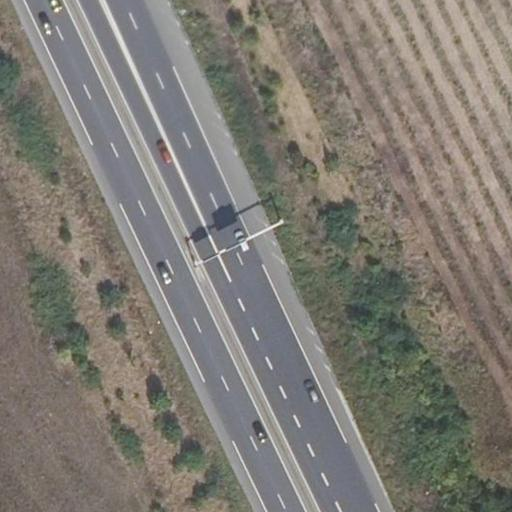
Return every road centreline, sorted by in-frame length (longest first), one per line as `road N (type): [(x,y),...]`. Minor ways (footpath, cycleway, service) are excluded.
road 1 (motorway): [(46,0),(281,511)]
road 2 (motorway): [(340,511),(218,249)]
road 3 (motorway): [(218,249),(98,0)]
road 4 (motorway): [(218,249),(170,76),(135,0)]
